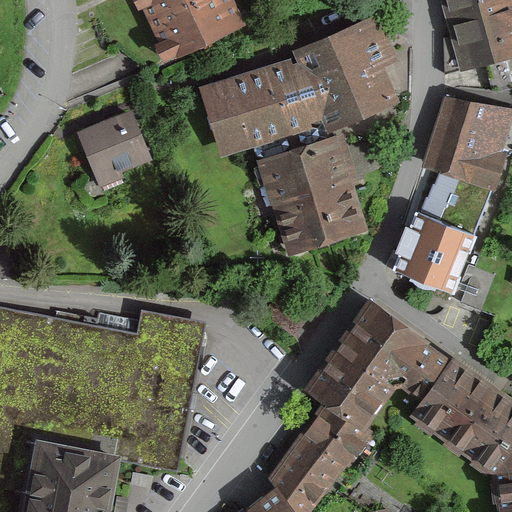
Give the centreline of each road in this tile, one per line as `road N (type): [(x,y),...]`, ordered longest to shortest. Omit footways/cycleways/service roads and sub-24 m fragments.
road 1 (residential): [(427,0),(426,88),(402,193),(361,282),(204,511)]
road 2 (residential): [(61,0),(59,75),(40,121),(0,175)]
